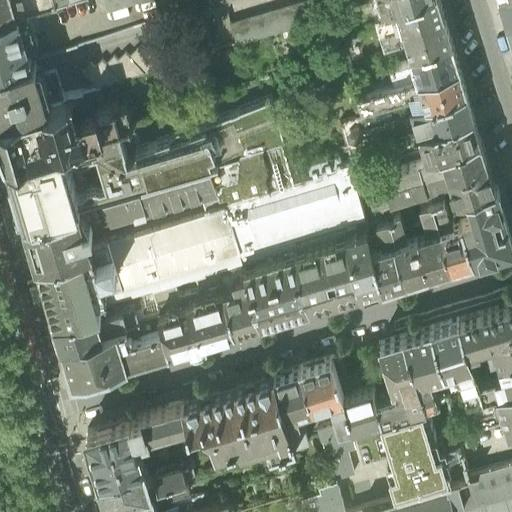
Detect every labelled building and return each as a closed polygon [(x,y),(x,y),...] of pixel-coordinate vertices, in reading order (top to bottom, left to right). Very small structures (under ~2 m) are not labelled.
[(0,0),(0,16),(15,12),(27,8),(55,0),(0,0)] [(102,0),(104,6),(123,0),(163,0),(168,14),(217,0),(102,0)] [(311,0),(293,0),(230,18),(236,40),(316,16),(311,0)] [(335,0),(339,14),(361,7),(358,0),(335,0)] [(440,0),(398,0),(399,22),(443,9),(440,0)] [(34,27),(33,27),(27,8),(15,12),(0,16),(0,63),(32,55),(28,42),(38,40),(34,27)] [(451,34),(443,9),(399,22),(382,27),(385,41),(408,34),(411,48),(451,34)] [(171,33),(83,58),(91,85),(190,54),(171,33)] [(458,59),(451,34),(411,48),(415,60),(393,66),(396,78),(458,59)] [(32,55),(0,63),(0,111),(64,91),(56,65),(39,70),(35,54),(32,55)] [(396,78),(360,89),(367,115),(414,101),(465,85),(458,59),(396,78)] [(64,91),(0,111),(0,132),(4,147),(6,153),(117,120),(132,116),(128,96),(94,96),(91,85),(64,91)] [(414,101),(422,126),(473,109),(465,85),(414,101)] [(285,138),(272,95),(127,152),(117,120),(6,153),(15,183),(24,215),(210,160),(285,138)] [(319,125),(313,106),(300,110),(306,129),(319,125)] [(473,109),(422,126),(428,148),(447,143),(480,132),(473,109)] [(388,180),(390,187),(487,156),(480,132),(447,143),(450,154),(385,172),(388,180)] [(455,181),(459,192),(494,180),(487,156),(390,187),(394,201),(455,181)] [(210,160),(24,215),(34,248),(36,256),(81,242),(90,240),(86,224),(111,216),(110,213),(134,206),(135,209),(217,185),(210,160)] [(134,255),(44,282),(54,312),(55,317),(101,303),(92,275),(103,277),(123,271),(125,274),(184,256),(187,264),(363,211),(348,162),(225,199),(232,225),(134,255)] [(374,241),(383,280),(401,275),(406,273),(400,245),(391,218),(398,211),(394,201),(390,187),(388,180),(369,188),(382,239),(374,241)] [(494,180),(459,192),(466,216),(474,252),(511,241),(494,180)] [(446,196),(434,198),(451,259),(474,252),(466,216),(454,221),(446,196)] [(417,222),(429,266),(445,261),(451,259),(434,198),(414,205),(417,222)] [(400,245),(406,273),(410,272),(423,268),(429,266),(417,222),(405,227),(400,245)] [(345,229),(361,287),(364,286),(375,282),(383,280),(374,241),(367,223),(345,229)] [(297,244),(310,302),(361,287),(345,229),(297,244)] [(81,242),(36,256),(44,282),(134,255),(129,238),(88,252),(81,242)] [(297,244),(271,252),(285,310),(310,302),(297,244)] [(271,252),(245,260),(247,268),(260,317),(285,310),(271,252)] [(174,277),(152,284),(159,310),(169,345),(236,325),(226,284),(219,263),(194,271),(198,284),(177,291),(174,277)] [(226,284),(236,325),(260,317),(247,268),(235,272),(237,281),(226,284)] [(511,295),(459,312),(468,346),(493,338),(497,354),(511,349),(511,295)] [(101,303),(55,317),(60,334),(62,340),(144,315),(142,308),(135,310),(133,303),(116,308),(113,299),(101,303)] [(144,315),(62,340),(63,345),(72,374),(169,345),(159,310),(144,315)] [(459,312),(431,320),(444,362),(444,364),(459,359),(465,381),(477,378),(476,375),(468,346),(459,312)] [(431,320),(405,328),(426,398),(439,394),(431,366),(444,362),(431,320)] [(405,328),(378,337),(392,384),(376,389),(382,413),(393,409),(426,398),(405,328)] [(341,348),(300,361),(315,406),(332,401),(339,425),(382,413),(376,389),(374,379),(351,385),(341,348)] [(511,349),(497,354),(500,367),(476,375),(477,378),(480,389),(511,379),(511,349)] [(274,369),(293,437),(309,434),(301,410),(315,406),(300,361),(274,369)] [(274,369),(182,395),(188,415),(188,419),(206,414),(213,439),(267,424),(272,443),(293,437),(274,369)] [(511,379),(480,389),(467,393),(470,409),(501,399),(505,420),(511,417),(511,379)] [(426,398),(393,409),(416,489),(471,473),(448,391),(439,394),(426,398)] [(182,395),(86,422),(100,470),(145,457),(137,430),(188,415),(182,395)] [(382,413),(339,425),(320,431),(334,479),(305,487),(312,511),(339,511),(416,489),(393,409),(382,413)] [(145,457),(100,470),(107,495),(186,471),(182,457),(148,467),(145,457)] [(339,511),(511,511),(511,460),(471,473),(416,489),(339,511)] [(186,471),(107,495),(113,511),(141,511),(161,506),(156,491),(165,487),(166,492),(191,485),(186,471)] [(163,511),(161,506),(141,511),(223,511),(230,510),(225,494),(176,511),(163,511)]
